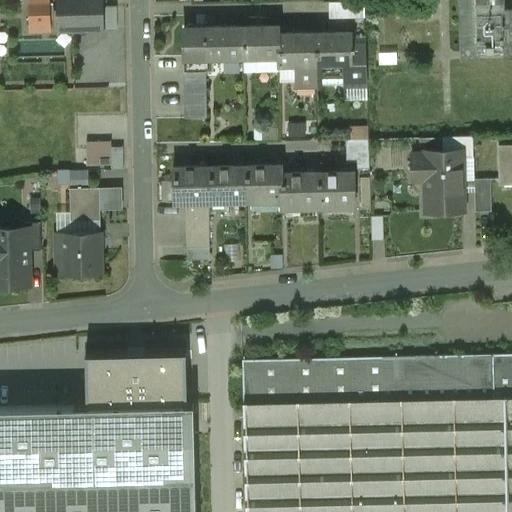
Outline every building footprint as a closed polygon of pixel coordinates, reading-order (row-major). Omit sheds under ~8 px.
[(48,0),(28,0),(30,27),(50,26),(48,0)] [(103,0),(56,0),(57,31),(104,30),(103,0)] [(511,0),(459,0),(461,47),(480,46),(479,41),(502,40),(503,45),(511,45),(511,0)] [(117,29),(117,7),(105,8),(106,29),(117,29)] [(279,26),(242,27),(243,57),(278,56),(278,64),(279,64),(278,34),(279,34),(279,26)] [(206,28),(205,28),(184,28),(184,57),(184,58),(206,58),(207,58),(208,58),(243,57),(242,27),(206,28)] [(352,46),(351,33),(314,34),(315,64),(352,63),(352,46)] [(279,34),(278,34),(279,64),(295,64),(315,64),(314,34),(279,34)] [(352,63),(315,64),(315,85),(366,84),(365,45),(352,46),(352,63)] [(206,58),(184,58),(184,57),(183,57),(183,72),(206,71),(206,72),(208,72),(207,58),(206,58)] [(315,85),(315,64),(295,64),(295,85),(315,85)] [(206,72),(206,71),(183,72),(183,83),(206,83),(206,72)] [(206,94),(206,83),(183,83),(183,95),(206,94)] [(206,106),(206,94),(183,95),(183,106),(206,106)] [(207,117),(206,106),(183,106),(184,118),(207,117)] [(459,136),(443,137),(443,151),(460,151),(459,136)] [(473,157),(472,136),(459,136),(460,151),(460,158),(461,158),(473,157)] [(368,139),(346,140),(346,162),(357,162),(357,168),(369,168),(368,139)] [(511,146),(499,147),(500,179),(511,179),(511,146)] [(123,170),(123,147),(111,147),(111,170),(123,170)] [(443,151),(425,152),(426,211),(462,210),(461,158),(460,158),(460,151),(443,151)] [(282,173),(282,165),(245,166),(246,200),(280,200),(281,208),(282,208),(281,173),(282,173)] [(245,166),(208,167),(208,197),(208,201),(209,202),(246,200),(245,166)] [(74,167),(73,178),(90,179),(90,169),(74,167)] [(208,197),(208,167),(173,167),(173,198),(208,197)] [(318,207),(317,172),(282,173),(281,173),(282,208),(318,207)] [(354,172),(317,172),(318,207),(355,206),(354,172)] [(490,178),(474,179),(475,211),(491,211),(490,178)] [(99,187),(69,188),(70,220),(100,220),(99,187)] [(208,201),(186,201),(186,213),(209,213),(209,202),(208,201)] [(209,224),(209,213),(186,213),(186,224),(209,224)] [(383,240),(383,216),(371,216),(372,240),(383,240)] [(41,250),(40,222),(24,223),(24,229),(27,229),(27,250),(41,250)] [(209,236),(209,224),(186,224),(186,236),(209,236)] [(24,229),(0,229),(0,286),(28,285),(27,250),(27,229),(24,229)] [(100,232),(56,232),(57,274),(101,273),(100,232)] [(209,236),(186,236),(186,248),(209,247),(209,236)] [(209,247),(186,248),(186,260),(209,259),(209,247)] [(307,304),(364,300),(364,291),(306,294),(307,304)] [(87,353),(88,405),(187,403),(185,351),(87,353)] [(511,511),(511,353),(492,354),(493,404),(501,404),(503,511),(511,511)] [(492,354),(243,360),(246,511),(503,511),(501,404),(493,404),(492,354)] [(88,405),(0,407),(0,511),(195,511),(193,403),(187,403),(88,405)]
